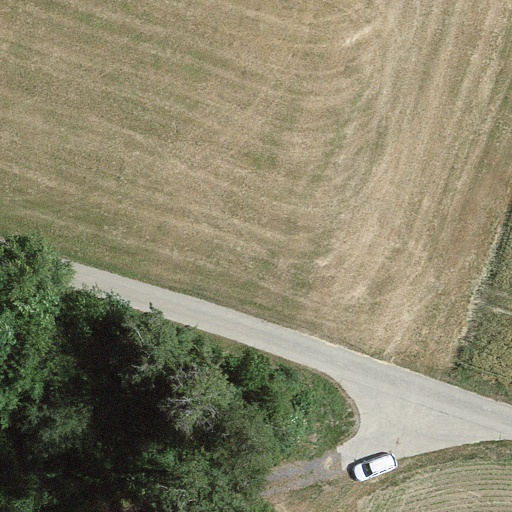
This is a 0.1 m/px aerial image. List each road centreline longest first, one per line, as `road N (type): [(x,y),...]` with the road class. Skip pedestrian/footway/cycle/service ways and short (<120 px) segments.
road 1 (track): [(0,233),(511,414)]
road 2 (track): [(77,511),(424,436),(498,409)]
